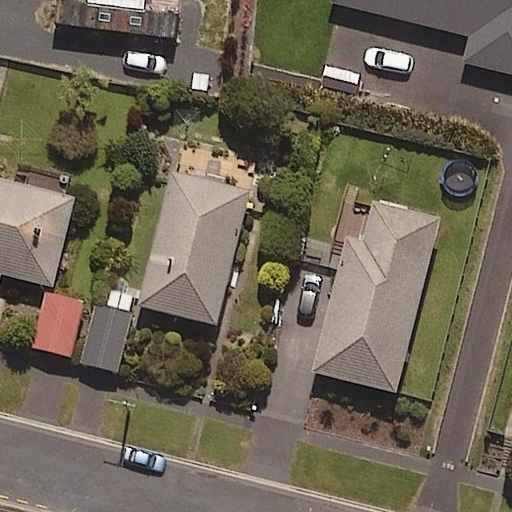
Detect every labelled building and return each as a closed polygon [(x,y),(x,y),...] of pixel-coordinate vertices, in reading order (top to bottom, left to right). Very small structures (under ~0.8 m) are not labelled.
[(511,0),(336,0),(336,3),(472,35),(466,61),(511,71),(511,0)] [(251,188),(175,169),(141,303),(217,322),(251,188)] [(76,195),(0,175),(0,277),(2,271),(53,285),(76,195)] [(440,217),(375,201),(366,239),(349,234),(315,370),(397,390),(440,217)] [(84,301),(48,292),(34,346),(71,355),(84,301)] [(132,313),(96,305),(83,362),(119,371),(132,313)]
